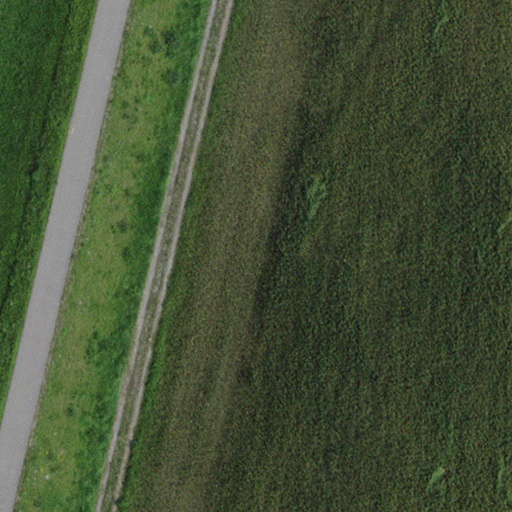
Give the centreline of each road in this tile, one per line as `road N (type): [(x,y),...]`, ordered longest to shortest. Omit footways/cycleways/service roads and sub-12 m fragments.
road 1 (track): [(121,511),(241,0)]
road 2 (track): [(128,0),(9,511)]
